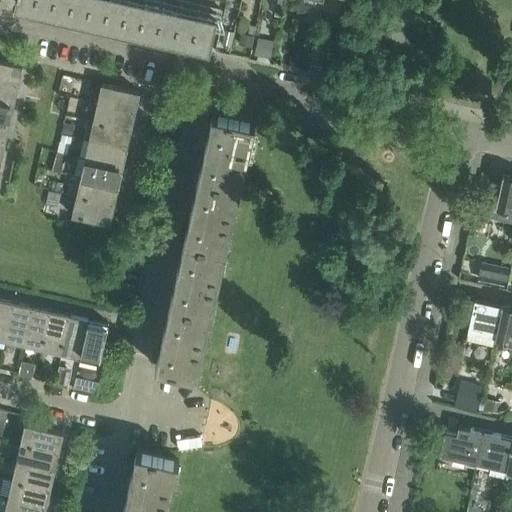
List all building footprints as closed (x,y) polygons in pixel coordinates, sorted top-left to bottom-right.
[(187,0),(16,0),(17,2),(210,45),(219,7),(187,0)] [(0,80),(19,85),(23,64),(0,59),(0,80)] [(0,99),(14,103),(19,85),(0,80),(0,99)] [(102,82),(98,102),(136,111),(140,91),(102,82)] [(0,119),(10,122),(14,103),(0,99),(0,119)] [(131,129),(136,111),(98,102),(94,121),(131,129)] [(213,113),(157,365),(198,374),(255,122),(213,113)] [(0,138),(6,140),(10,122),(0,119),(0,138)] [(127,148),(131,129),(94,121),(89,140),(127,148)] [(123,166),(127,148),(89,140),(85,158),(123,166)] [(119,185),(123,166),(85,158),(81,177),(119,185)] [(489,182),(481,215),(511,221),(511,175),(503,174),(500,185),(489,182)] [(115,204),(119,185),(81,177),(77,196),(115,204)] [(115,204),(77,196),(73,214),(110,223),(115,204)] [(480,277),(507,283),(511,265),(484,259),(480,277)] [(0,337),(7,339),(15,301),(0,297),(0,337)] [(467,330),(465,340),(493,346),(495,336),(502,304),(475,298),(467,330)] [(33,305),(15,301),(7,339),(25,343),(33,305)] [(511,306),(502,304),(495,336),(511,339),(511,306)] [(25,343),(44,347),(52,310),(33,305),(25,343)] [(70,314),(52,310),(44,347),(62,352),(70,314)] [(90,318),(70,314),(62,352),(81,356),(90,318)] [(108,323),(90,318),(81,356),(100,360),(108,323)] [(68,377),(57,374),(55,385),(66,388),(68,377)] [(479,407),(482,394),(459,391),(456,403),(479,407)] [(25,424),(21,444),(59,452),(64,432),(25,424)] [(458,432),(446,429),(441,453),(476,461),(477,457),(483,430),(460,424),(458,432)] [(511,445),(511,436),(483,430),(477,457),(508,464),(511,445)] [(17,462),(55,470),(59,452),(21,444),(17,462)] [(138,450),(123,511),(166,511),(179,459),(138,450)] [(51,489),(55,470),(17,462),(13,480),(51,489)] [(9,499),(47,507),(51,489),(13,480),(9,499)] [(45,511),(47,507),(9,499),(5,511),(45,511)]
